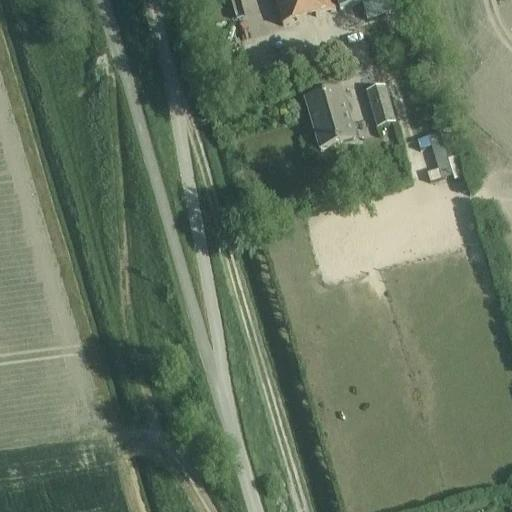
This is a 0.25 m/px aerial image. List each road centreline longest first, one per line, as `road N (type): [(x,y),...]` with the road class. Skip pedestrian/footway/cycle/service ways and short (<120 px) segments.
road 1 (unclassified): [(215,383),(100,0)]
road 2 (unclassified): [(215,383),(217,338),(149,0)]
road 3 (unclassified): [(254,511),(215,383)]
